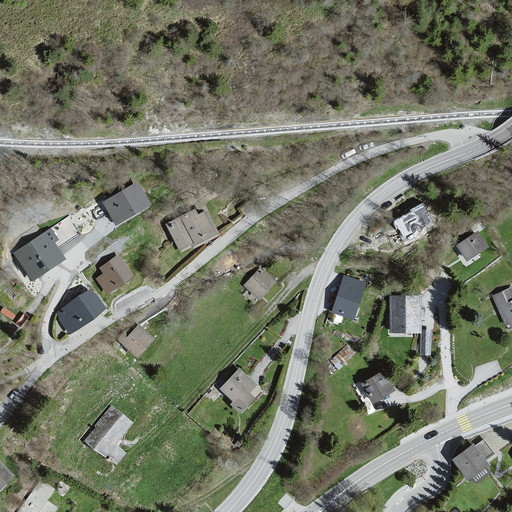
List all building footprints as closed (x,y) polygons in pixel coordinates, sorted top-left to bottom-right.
[(145,180),(104,200),(118,227),(158,206),(145,180)] [(439,222),(429,204),(397,221),(406,238),(439,222)] [(186,217),(168,226),(181,253),(190,248),(193,249),(219,238),(206,212),(189,222),(186,217)] [(50,230),(15,253),(32,279),(63,258),(52,242),(56,239),(50,230)] [(495,245),(482,230),(457,248),(469,265),(495,245)] [(141,278),(122,257),(102,271),(106,275),(99,281),(115,298),(141,278)] [(273,284),(259,270),(245,285),(259,299),(273,284)] [(371,284),(345,276),(333,312),(358,322),(371,284)] [(511,338),(511,286),(493,297),(511,339),(511,338)] [(111,301),(101,289),(61,314),(72,338),(118,309),(111,301)] [(427,301),(394,298),(396,333),(429,333),(427,301)] [(161,338),(142,327),(125,350),(146,363),(161,338)] [(386,368),(363,384),(375,408),(400,392),(386,368)] [(264,387),(244,369),(224,392),(240,405),(235,408),(246,418),(263,401),(258,396),(264,387)] [(128,415),(116,406),(88,440),(111,458),(121,447),(111,436),(128,415)] [(478,445),(457,461),(474,480),(495,466),(478,445)] [(23,476),(0,462),(0,495),(3,498),(23,476)] [(59,492),(45,481),(21,511),(60,511),(62,510),(52,503),(59,492)]
